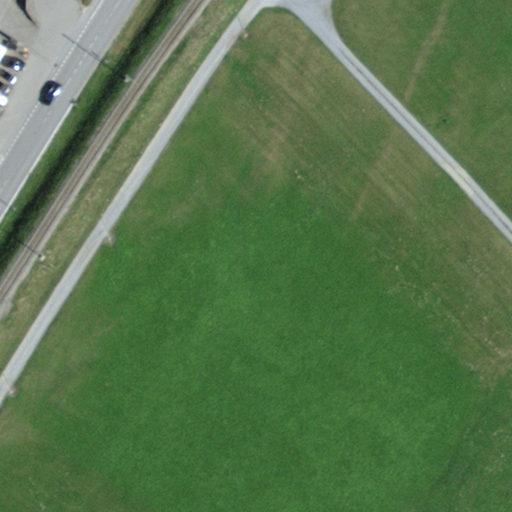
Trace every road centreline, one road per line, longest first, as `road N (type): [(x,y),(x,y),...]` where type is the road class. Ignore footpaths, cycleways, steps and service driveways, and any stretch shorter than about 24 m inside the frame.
road 1 (track): [(258,0),(166,128),(0,392)]
road 2 (track): [(511,232),(310,16)]
road 3 (primary): [(119,0),(17,164)]
